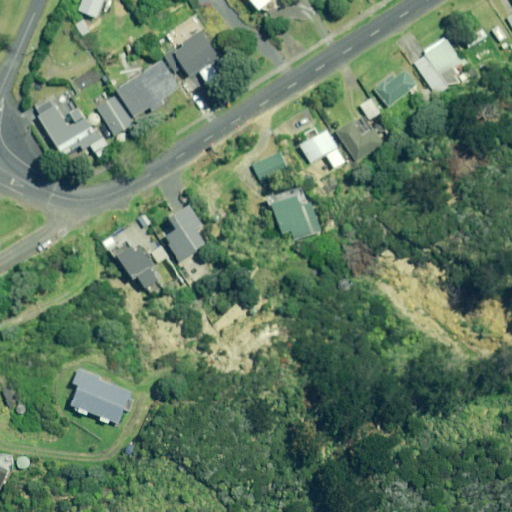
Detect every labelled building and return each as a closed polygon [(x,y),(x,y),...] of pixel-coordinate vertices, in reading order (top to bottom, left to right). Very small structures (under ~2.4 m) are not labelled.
[(81,0),(77,11),(95,18),(97,15),(102,17),(109,0),(81,0)] [(253,2),(266,18),(285,3),(282,0),(254,0),(255,0),(253,2)] [(511,12),(503,17),(511,32),(511,12)] [(497,44),(503,40),(506,37),(496,25),(489,31),(493,35),(489,39),(494,46),(497,44)] [(175,49),(172,45),(162,51),(177,74),(184,69),(190,78),(221,58),(203,31),(175,49)] [(471,68),(464,56),(460,58),(446,35),(422,51),(425,56),(413,63),(434,97),(452,85),(454,88),(467,79),(463,73),(471,68)] [(504,42),(499,46),(500,48),(494,53),(502,63),(511,55),(511,43),(511,42),(507,45),(504,42)] [(118,94),(135,120),(152,109),(155,113),(166,105),(163,101),(183,89),(163,60),(148,70),(146,67),(114,87),(118,94)] [(415,88),(404,73),(396,79),(393,74),(372,90),(387,109),(415,88)] [(135,125),(116,96),(96,109),(98,112),(104,122),(99,126),(106,137),(112,133),(112,134),(118,143),(128,137),(125,132),(135,125)] [(334,132),(355,166),(384,149),(368,122),(381,114),(371,98),(359,105),(364,114),(334,132)] [(56,107),(38,118),(63,157),(80,146),(83,151),(99,140),(78,108),(68,114),(75,124),(70,128),(56,107)] [(302,138),(304,143),(300,146),(311,165),(338,149),(327,130),(317,136),(314,131),(302,138)] [(280,153),(252,166),(261,186),(289,172),(280,153)] [(268,198),(282,236),(291,233),(294,242),(321,232),(311,204),(304,185),(268,198)] [(198,230),(205,226),(191,204),(166,219),(174,232),(163,239),(178,263),(207,246),(198,230)] [(159,246),(148,254),(140,244),(132,250),(130,247),(115,258),(117,261),(114,263),(125,277),(128,275),(132,281),(136,278),(145,290),(157,281),(149,271),(167,258),(159,246)] [(130,415),(135,403),(132,402),(135,395),(84,373),(78,385),(83,387),(74,407),(79,409),(78,412),(89,417),(91,414),(101,419),(100,422),(110,426),(112,423),(119,427),(125,413),(130,415)] [(0,467),(0,493),(10,473),(0,467)]
